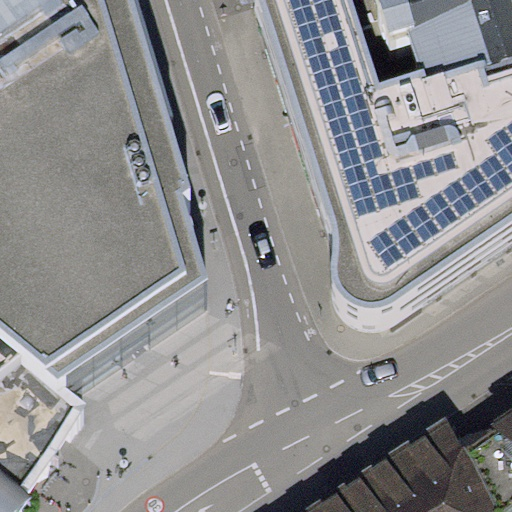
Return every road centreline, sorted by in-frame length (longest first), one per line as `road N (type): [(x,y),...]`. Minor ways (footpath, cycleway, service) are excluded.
road 1 (residential): [(330,442),(190,0)]
road 2 (tertiary): [(330,442),(511,328)]
road 3 (tertiary): [(330,442),(215,511)]
